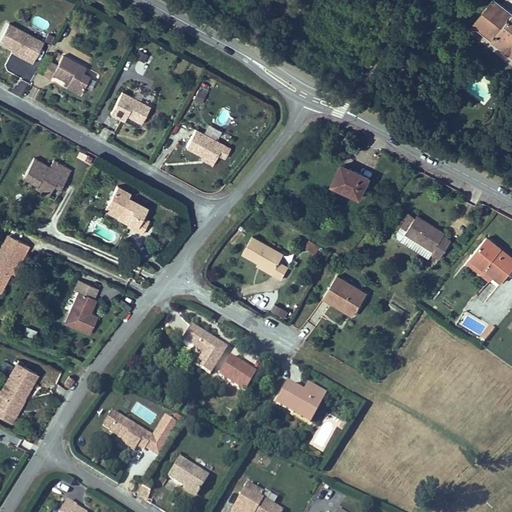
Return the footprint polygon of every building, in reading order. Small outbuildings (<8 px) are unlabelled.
[(511,12),(496,0),(491,0),(472,25),(490,39),(511,57),(511,12)] [(21,60),(29,64),(36,50),(29,46),(33,39),(5,24),(0,33),(0,44),(11,51),(23,57),(21,60)] [(29,46),(36,50),(40,43),(33,39),(29,46)] [(131,68),(142,75),(153,57),(142,50),(131,68)] [(10,53),(21,60),(23,57),(11,51),(10,53)] [(47,62),(40,76),(49,81),(52,75),(64,81),(67,83),(65,87),(64,89),(80,96),(89,77),(81,73),(83,68),(60,58),(56,67),(47,62)] [(202,102),(205,90),(195,88),(192,99),(202,102)] [(124,95),(112,116),(129,125),(132,119),(150,128),(158,113),(124,95)] [(221,108),(215,120),(223,124),(229,112),(221,108)] [(194,130),(183,148),(200,158),(210,165),(215,156),(221,146),(194,130)] [(227,150),(221,146),(215,156),(221,160),(227,150)] [(210,165),(200,158),(198,161),(209,167),(210,165)] [(30,162),(19,183),(32,189),(33,187),(47,194),(55,180),(62,184),(68,173),(50,164),(47,170),(30,162)] [(341,166),(332,186),(362,199),(370,178),(341,166)] [(52,204),(62,184),(55,180),(47,194),(33,187),(32,189),(30,193),(52,204)] [(124,199),(113,217),(124,224),(125,223),(131,226),(129,229),(137,234),(144,224),(135,218),(141,209),(124,199)] [(412,227),(419,216),(413,212),(406,223),(412,227)] [(447,235),(449,232),(420,214),(419,216),(412,227),(409,232),(437,249),(435,252),(444,257),(455,240),(447,235)] [(6,235),(2,244),(7,247),(12,238),(6,235)] [(494,275),(503,282),(511,271),(511,261),(499,251),(503,247),(489,236),(473,256),(494,275)] [(2,244),(0,247),(0,285),(6,275),(17,253),(22,256),(27,246),(12,238),(7,247),(2,244)] [(250,238),(240,257),(256,265),(269,272),(267,274),(281,280),(287,269),(276,263),(280,254),(250,238)] [(315,253),(320,246),(308,238),(303,245),(315,253)] [(499,251),(511,261),(511,255),(503,247),(499,251)] [(10,277),(22,256),(17,253),(6,275),(10,277)] [(468,262),(490,280),(494,275),(473,256),(468,262)] [(255,267),(267,274),(269,272),(256,265),(255,267)] [(333,276),(321,297),(351,315),(363,294),(333,276)] [(75,295),(61,329),(85,339),(90,328),(83,325),(86,317),(92,302),(75,295)] [(274,302),(271,310),(285,316),(288,308),(274,302)] [(83,325),(90,328),(93,320),(86,317),(83,325)] [(222,349),(184,327),(175,341),(199,356),(191,368),(205,377),(222,349)] [(23,328),(20,336),(30,340),(33,332),(23,328)] [(15,365),(0,390),(0,413),(5,417),(16,399),(21,402),(36,378),(15,365)] [(60,386),(65,389),(70,380),(65,377),(60,386)] [(283,386),(272,407),(291,417),(294,412),(311,421),(323,400),(310,393),(307,398),(300,395),(283,386)] [(310,393),(323,400),(325,397),(305,386),(300,395),(307,398),(310,393)] [(5,417),(0,413),(0,421),(7,426),(21,402),(16,399),(5,417)] [(308,427),(311,421),(294,412),(291,417),(308,427)] [(115,419),(104,435),(114,442),(118,444),(116,447),(130,456),(133,451),(139,455),(148,441),(115,419)] [(340,425),(336,432),(341,434),(344,427),(340,425)] [(0,434),(0,437),(16,445),(20,436),(3,429),(0,434)] [(205,480),(174,462),(163,480),(182,491),(194,498),(205,480)] [(243,488),(230,510),(233,511),(271,511),(256,503),(259,497),(243,488)] [(194,498),(182,491),(180,495),(192,501),(194,498)]
